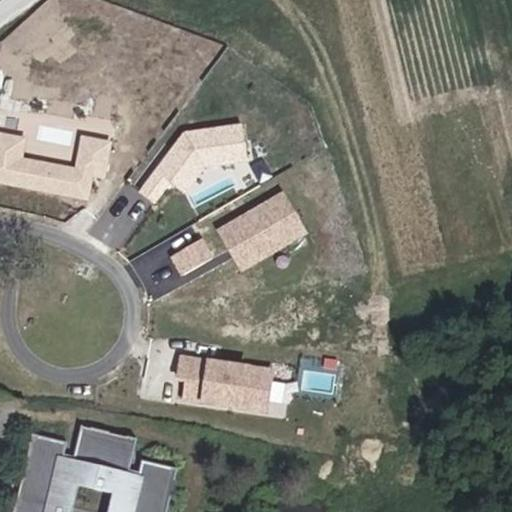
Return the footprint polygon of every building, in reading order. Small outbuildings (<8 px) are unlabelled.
[(205,171),(249,164),(244,125),(184,133),(136,197),(153,209),(171,186),(187,197),(205,171)] [(27,139),(0,134),(0,185),(90,202),(94,182),(106,184),(113,143),(80,137),(74,168),(23,159),(27,139)] [(286,194),(217,232),(239,270),(308,233),(286,194)] [(177,251),(188,275),(224,260),(213,235),(177,251)] [(276,370),(179,357),(176,385),(184,386),(182,405),(271,416),(276,370)] [(176,511),(186,466),(147,459),(151,437),(87,424),(84,442),(39,433),(23,511),(176,511)]
